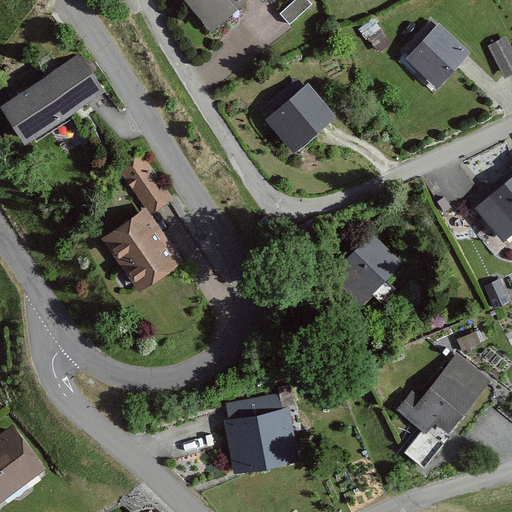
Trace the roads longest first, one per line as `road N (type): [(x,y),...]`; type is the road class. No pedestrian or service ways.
road 1 (residential): [(71,340),(118,375),(178,375),(213,360),(239,330),(244,285),(233,252),(67,0)]
road 2 (residential): [(511,126),(325,206),(287,208),(248,175),(143,0)]
road 3 (residential): [(185,511),(64,394),(52,366),(71,340)]
road 4 (residential): [(387,511),(511,466)]
road 5 (residential): [(0,235),(71,340)]
